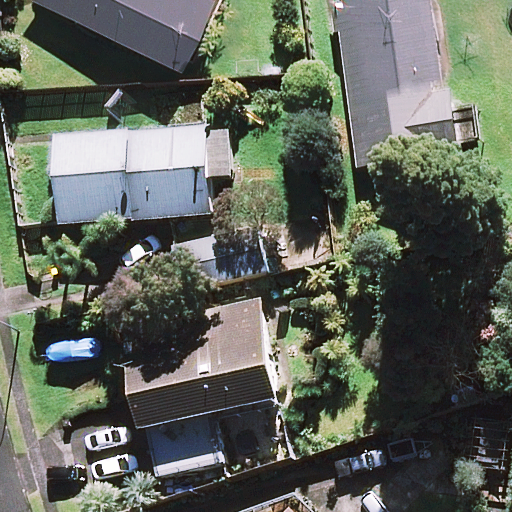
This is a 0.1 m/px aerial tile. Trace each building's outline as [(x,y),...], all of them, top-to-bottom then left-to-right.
[(196,0),(71,0),(180,43),(196,0)] [(426,0),(335,0),(341,41),(347,40),(365,168),(469,153),(461,94),(441,97),(426,0)] [(240,178),(238,129),(66,136),(69,222),(215,217),(213,179),(240,178)] [(290,276),(283,235),(179,253),(186,294),(290,276)] [(290,399),(268,303),(130,335),(152,430),(290,399)] [(234,482),(224,434),(158,448),(168,496),(234,482)]
